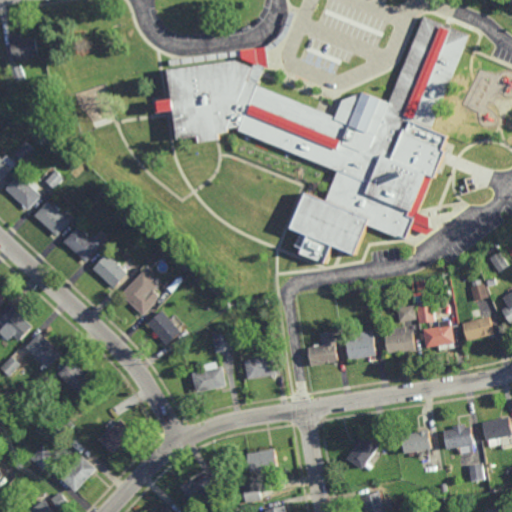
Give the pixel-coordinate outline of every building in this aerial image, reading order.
[(511,45),(486,35),(493,17),(511,25),(511,45)] [(473,38),(436,132),(453,138),(447,152),(423,142),(418,153),(437,160),(404,243),(370,229),(359,259),(293,233),(308,195),(329,204),(340,175),(245,137),(242,133),(222,135),(223,141),(204,144),(203,138),(181,140),(177,112),(159,114),(157,103),(176,100),(172,72),(241,62),(256,69),(250,83),(356,127),(360,120),(359,116),(366,98),(384,91),(389,104),(393,105),(427,20),(473,38)] [(15,58),(11,34),(21,33),(22,36),(36,34),(39,55),(15,58)] [(511,73),(477,59),(484,40),(511,52),(511,73)] [(16,81),(11,68),(21,64),(26,77),(16,81)] [(465,87),(472,69),(511,86),(504,103),(465,87)] [(454,111),(462,93),(502,110),(495,128),(454,111)] [(494,158),(509,123),(511,124),(511,138),(503,162),(494,158)] [(26,161),(16,151),(27,140),(37,149),(26,161)] [(0,181),(0,154),(4,158),(8,154),(17,163),(0,181)] [(55,188),(46,180),(56,170),(64,177),(55,188)] [(29,183),(33,179),(40,186),(36,189),(42,195),(29,209),(7,188),(20,174),(29,183)] [(58,235),(35,214),(49,200),(71,221),(58,235)] [(140,222),(135,218),(139,214),(143,218),(140,222)] [(90,238),(95,233),(105,242),(87,261),(65,240),(78,227),(90,238)] [(501,272),(492,259),(502,252),(511,265),(501,272)] [(115,288),(94,268),(107,254),(128,274),(115,288)] [(145,315),(122,294),(144,270),(159,284),(153,290),(160,295),(157,302),(145,315)] [(198,282),(192,276),(197,271),(203,277),(198,282)] [(476,301),(472,287),(487,283),(491,297),(476,301)] [(503,309),(511,325),(511,324),(511,292),(504,297),(509,306),(503,309)] [(432,308),(436,308),(437,321),(421,323),(419,306),(432,304),(432,308)] [(20,341),(14,335),(9,340),(0,331),(5,325),(0,320),(13,306),(34,326),(20,341)] [(402,322),(400,309),(416,306),(418,319),(402,322)] [(168,344),(149,323),(164,311),(182,332),(168,344)] [(470,341),(465,324),(491,317),(496,334),(470,341)] [(454,325),(457,343),(429,347),(426,329),(442,326),(442,322),(453,320),(454,325)] [(409,333),(415,332),(417,350),(391,353),(388,335),(394,334),(393,329),(408,327),(409,333)] [(352,360),(348,341),(355,340),(354,334),(374,330),(379,355),(352,360)] [(313,366),(311,348),(324,346),(322,333),(335,331),(340,362),(313,366)] [(50,367),(28,347),(41,332),(63,353),(50,367)] [(219,353),(215,336),(231,333),(235,349),(219,353)] [(22,364),(11,376),(2,368),(13,356),(22,364)] [(250,379),(248,361),(277,356),(280,375),(250,379)] [(81,393),(61,374),(74,360),(94,379),(81,393)] [(220,369),(224,368),(228,386),(199,392),(195,374),(205,372),(204,365),(218,362),(220,369)] [(511,421),(511,447),(505,449),(503,438),(489,441),(485,423),(511,417),(511,421)] [(114,453),(101,439),(122,419),(135,433),(114,453)] [(70,429),(67,425),(72,421),(75,425),(70,429)] [(468,428),(473,427),(476,446),(450,450),(447,431),(456,430),(455,427),(468,425),(468,428)] [(407,453),(405,435),(431,432),(433,449),(407,453)] [(365,469),(350,458),(366,436),(381,447),(365,469)] [(45,470),(33,459),(44,446),(56,456),(45,470)] [(253,472),(250,454),(277,449),(280,467),(253,472)] [(78,492),(63,479),(84,456),(99,469),(78,492)] [(472,481),(469,466),(483,464),(486,479),(472,481)] [(217,490),(213,492),(216,497),(210,500),(208,497),(195,505),(184,486),(192,481),(194,483),(207,475),(217,490)] [(248,502),(246,486),(261,484),(263,500),(248,502)] [(62,511),(53,499),(61,492),(71,504),(62,511)] [(367,511),(363,498),(381,492),(387,511),(367,511)] [(29,511),(46,499),(56,511),(29,511)] [(156,511),(164,503),(175,511),(156,511)]
